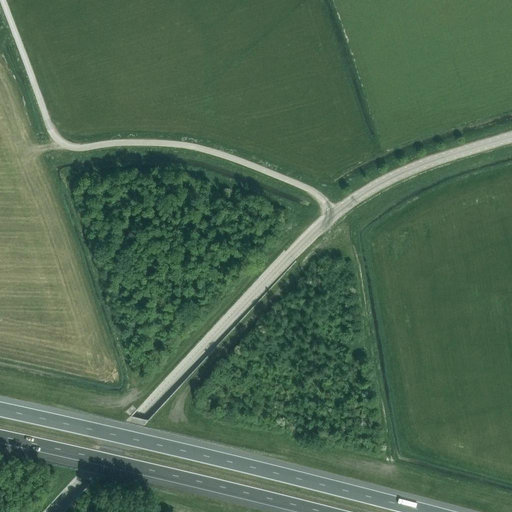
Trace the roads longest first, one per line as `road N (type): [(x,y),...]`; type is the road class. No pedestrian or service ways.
road 1 (unclassified): [(334,213),(315,192),(208,150),(62,144),(49,129),(2,0)]
road 2 (motorway): [(424,511),(0,409)]
road 3 (tertiary): [(53,511),(334,213)]
road 4 (motorway): [(0,436),(323,511)]
road 5 (tertiary): [(334,213),(387,180),(511,137)]
